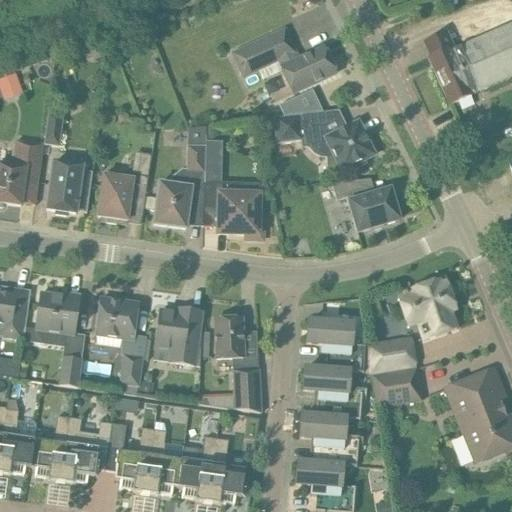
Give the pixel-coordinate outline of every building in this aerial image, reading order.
[(511,77),(511,24),(454,51),(447,34),(425,44),(431,58),(429,59),(450,106),(471,97),(471,96),(511,77)] [(266,40),(233,55),(244,79),(248,88),(264,81),(259,72),(277,64),(280,69),(279,70),(292,95),(317,84),(335,75),(323,49),(298,61),(284,31),(266,40)] [(20,87),(15,75),(0,80),(0,92),(0,94),(20,87)] [(321,115),(321,114),(272,119),(275,146),(307,142),(308,149),(314,155),(320,158),(327,159),(334,157),(341,172),(351,167),(353,171),(365,165),(363,161),(373,156),(363,135),(359,136),(354,126),(328,139),(323,129),(320,129),(318,116),(321,115)] [(48,115),(43,147),(59,149),(63,117),(48,115)] [(155,212),(153,227),(185,231),(191,191),(204,192),(204,183),(205,148),(205,140),(206,129),(188,131),(187,147),(186,173),(182,173),(173,180),(172,187),(159,185),(157,201),(155,212)] [(206,129),(205,140),(213,140),(218,137),(218,129),(206,129)] [(0,166),(0,209),(4,210),(6,208),(6,206),(20,208),(21,206),(35,208),(37,189),(40,169),(43,147),(15,143),(14,151),(12,151),(10,168),(0,166)] [(127,223),(128,218),(142,220),(143,211),(145,200),(145,199),(148,179),(150,162),(151,156),(134,154),(131,177),(118,175),(118,179),(103,177),(99,199),(96,219),(101,220),(101,223),(119,226),(119,222),(127,223)] [(92,174),(81,172),(82,168),(53,164),(46,212),(54,213),(54,216),(66,217),(67,215),(75,216),(75,213),(86,215),(92,174)] [(366,198),(361,182),(331,186),(336,203),(347,200),(357,235),(399,222),(390,191),(366,198)] [(204,183),(204,192),(204,210),(218,210),(217,236),(244,236),(243,241),(262,241),(262,221),(258,221),(259,197),(235,196),(235,184),(204,183)] [(507,188),(503,189),(508,204),(507,204),(509,209),(510,208),(511,214),(511,185),(507,188)] [(145,200),(143,211),(155,212),(156,207),(157,201),(145,199),(145,200)] [(440,285),(439,281),(410,291),(411,295),(407,297),(414,315),(423,343),(456,331),(447,303),(452,301),(446,283),(440,285)] [(12,292),(0,289),(0,338),(23,341),(25,328),(27,314),(30,294),(12,292)] [(48,334),(73,338),(75,323),(78,303),(65,302),(66,298),(41,295),(38,315),(36,329),(25,328),(23,341),(44,344),(47,342),(48,334)] [(137,310),(137,305),(101,300),(95,338),(132,343),(134,329),(137,310)] [(176,315),(159,312),(157,332),(154,351),(170,353),(168,365),(198,369),(200,369),(201,330),(200,330),(202,314),(176,311),(176,315)] [(257,358),(243,358),(242,320),(214,321),(215,341),(216,361),(232,361),(233,373),(232,373),(234,407),(234,412),(259,415),(261,415),(261,411),(259,371),(258,371),(257,358)] [(308,323),(306,345),(321,346),(320,356),(327,357),(326,371),(363,374),(372,374),(368,349),(365,349),(365,348),(351,347),(351,346),(353,326),(308,323)] [(415,367),(411,342),(368,349),(372,374),(415,367)] [(142,360),(124,358),(120,386),(138,388),(142,360)] [(81,362),(63,359),(59,387),(77,390),(81,362)] [(0,360),(0,378),(18,381),(20,363),(0,360)] [(20,369),(18,381),(25,381),(27,370),(20,369)] [(363,375),(363,374),(326,371),(305,370),(303,392),(317,393),(317,403),(323,404),(322,418),(359,421),(377,422),(377,413),(360,412),(361,395),(348,394),(349,375),(349,374),(363,375)] [(420,403),(415,371),(372,378),(377,410),(420,403)] [(494,371),(444,391),(473,464),(511,448),(511,415),(511,414),(506,416),(501,405),(507,403),(494,371)] [(140,383),(138,396),(151,398),(153,385),(140,383)] [(198,406),(210,408),(209,396),(198,397),(198,406)] [(6,411),(0,454),(0,476),(2,477),(2,474),(10,475),(24,477),(25,469),(30,470),(34,442),(36,424),(17,422),(18,412),(6,411)] [(319,465),(356,468),(358,442),(344,441),(346,421),(359,422),(359,421),(322,418),(301,417),(299,439),(314,440),(313,450),(320,451),(319,465)] [(55,484),(60,485),(69,420),(57,418),(53,444),(34,442),(30,470),(35,471),(34,479),(55,482),(55,484)] [(69,420),(60,485),(65,485),(65,483),(86,486),(87,478),(93,479),(94,471),(105,473),(112,426),(100,424),(98,436),(79,434),(81,422),(69,420)] [(112,426),(105,473),(115,474),(114,482),(120,483),(119,491),(140,494),(140,496),(144,497),(154,432),(142,430),(138,456),(119,453),(123,428),(112,426)] [(154,432),(144,497),(149,497),(150,495),(157,496),(171,498),(172,490),(177,491),(181,462),(183,447),(164,445),(166,434),(154,432)] [(181,462),(177,491),(182,491),(181,499),(195,501),(203,502),(202,505),(207,505),(216,441),(204,439),(203,450),(183,447),(181,462)] [(216,441),(207,505),(212,506),(212,504),(233,507),(235,499),(241,500),(245,471),(225,468),(228,442),(216,441)] [(356,468),(319,465),(298,464),(296,486),(311,487),(310,497),(316,498),(315,511),(352,511),(354,489),(341,488),(342,468),(356,469),(356,468)] [(392,511),(391,503),(375,505),(375,511),(392,511)]
